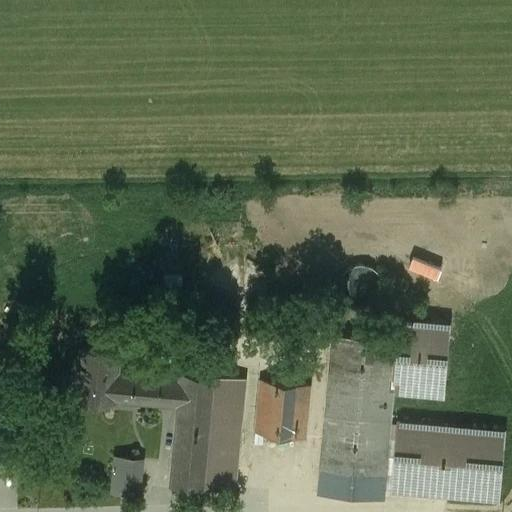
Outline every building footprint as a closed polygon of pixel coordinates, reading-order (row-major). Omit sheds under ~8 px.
[(382,299),(384,290),(382,281),(377,274),(369,269),(360,268),(351,270),(344,275),(339,282),(338,291),(340,300),(345,307),(352,312),(361,314),(370,312),(377,306),(382,299)] [(397,320),(395,339),(390,396),(445,401),(452,325),(397,320)] [(395,339),(331,333),(316,492),(380,498),(390,396),(395,339)] [(117,350),(81,347),(76,397),(112,400),(112,397),(115,372),(117,350)] [(214,376),(141,369),(140,375),(115,372),(112,397),(177,403),(169,485),(204,488),(214,376)] [(308,386),(260,381),(255,432),(302,437),(308,386)] [(502,433),(399,425),(394,494),(496,502),(502,433)] [(139,459),(115,457),(112,489),(136,491),(139,459)]
